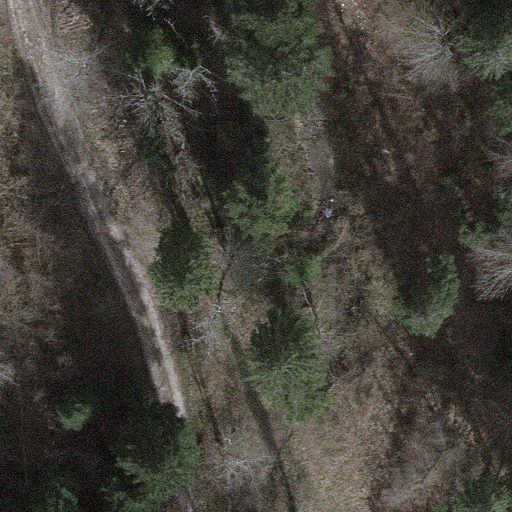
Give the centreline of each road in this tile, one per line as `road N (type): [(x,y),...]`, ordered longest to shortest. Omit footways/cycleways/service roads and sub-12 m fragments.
road 1 (track): [(28,0),(34,30),(124,228),(186,443),(191,511)]
road 2 (track): [(381,511),(395,303),(381,69),(366,0)]
road 3 (track): [(124,228),(261,342),(333,424),(371,511)]
